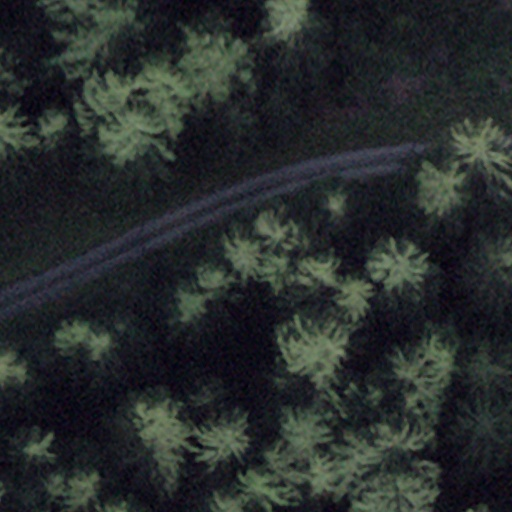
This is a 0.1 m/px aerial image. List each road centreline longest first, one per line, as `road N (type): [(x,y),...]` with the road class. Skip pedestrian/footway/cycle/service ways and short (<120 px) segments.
road 1 (track): [(0,296),(256,183),(511,150)]
road 2 (track): [(0,459),(343,391),(511,373)]
